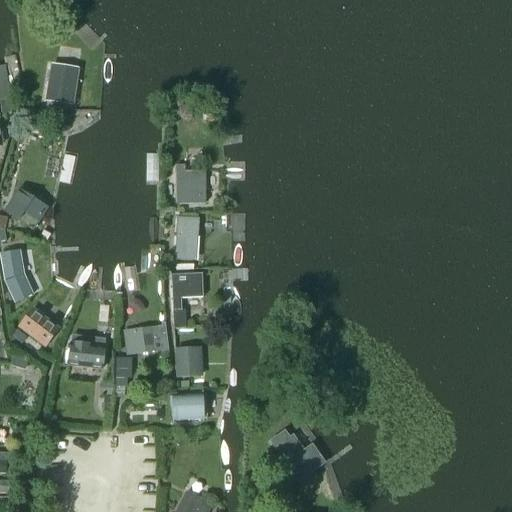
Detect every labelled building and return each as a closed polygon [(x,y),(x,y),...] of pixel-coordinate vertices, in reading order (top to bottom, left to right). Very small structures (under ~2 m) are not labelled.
[(73,102),(77,71),(52,67),(48,88),(55,89),(53,99),(73,102)] [(0,102),(0,110),(1,115),(11,113),(10,101),(0,102)] [(203,205),(204,173),(185,173),(183,167),(174,166),(175,205),(203,205)] [(36,226),(47,208),(16,189),(1,212),(17,222),(21,216),(36,226)] [(194,262),(197,220),(174,218),(172,260),(194,262)] [(6,281),(16,303),(33,295),(24,276),(20,252),(1,255),(6,281)] [(172,330),(185,329),(184,311),(180,311),(180,299),(202,298),(201,275),(170,276),(171,312),(172,330)] [(19,328),(44,348),(58,331),(32,310),(19,328)] [(156,328),(123,333),(126,354),(152,351),(151,344),(158,343),(156,328)] [(17,331),(12,337),(21,345),(26,338),(17,331)] [(101,370),(103,348),(70,345),(67,366),(101,370)] [(178,377),(202,376),(201,350),(177,351),(178,377)] [(13,356),(10,367),(23,371),(27,360),(13,356)] [(115,359),(115,379),(127,379),(130,380),(131,359),(115,359)] [(126,388),(127,379),(115,379),(114,388),(126,388)] [(101,382),(101,395),(112,395),(113,383),(101,382)] [(205,395),(168,396),(169,422),(202,421),(202,419),(206,419),(205,395)] [(104,397),(103,410),(112,411),(113,397),(104,397)] [(285,433),(272,442),(287,463),(285,468),(289,473),(294,473),(300,481),(317,470),(294,437),(290,440),(285,433)] [(0,453),(0,461),(10,462),(11,454),(0,453)] [(209,511),(213,506),(186,493),(175,511),(209,511)]
